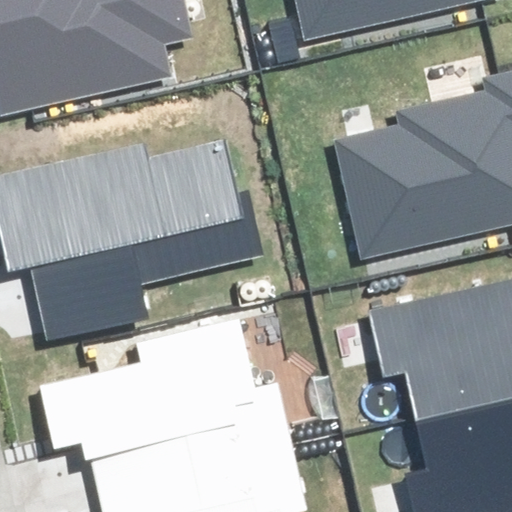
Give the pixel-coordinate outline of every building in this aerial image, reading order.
[(0,0),(0,95),(4,114),(170,75),(163,44),(189,38),(180,0),(0,0)] [(296,0),(305,37),(469,0),(296,0)] [(334,141),(360,254),(511,220),(511,71),(488,77),(491,92),(397,113),(401,127),(334,141)] [(142,142),(0,174),(0,216),(13,272),(33,267),(50,338),(147,315),(139,281),(248,255),(222,145),(147,163),(142,142)] [(406,367),(418,420),(511,398),(511,281),(371,313),(385,372),(406,367)] [(98,491),(292,445),(278,384),(255,389),(239,321),(141,344),(146,362),(40,387),(55,448),(86,441),(98,491)] [(511,511),(511,398),(418,420),(429,471),(407,475),(415,511),(511,511)] [(290,511),(307,508),(292,445),(98,491),(102,511),(290,511)]
